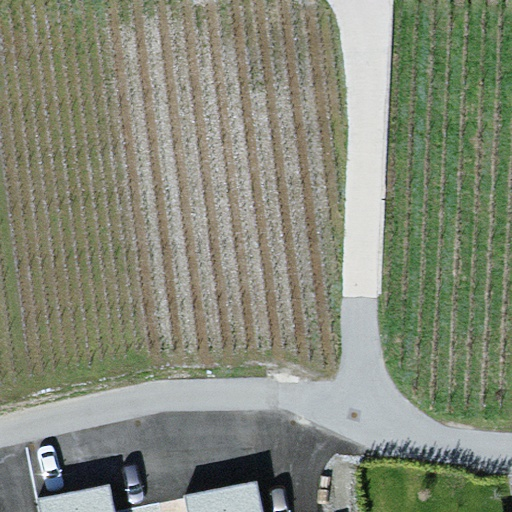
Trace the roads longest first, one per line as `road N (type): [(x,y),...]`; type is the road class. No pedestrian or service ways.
road 1 (track): [(338,0),(359,26),(366,410)]
road 2 (residential): [(366,410),(401,431),(511,450)]
